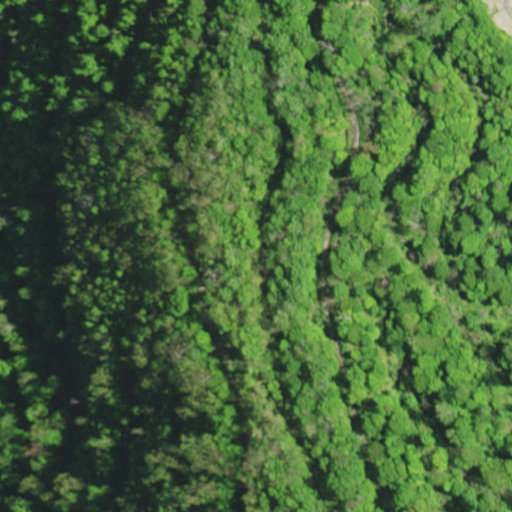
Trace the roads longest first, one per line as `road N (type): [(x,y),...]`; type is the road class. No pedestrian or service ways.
road 1 (track): [(328,0),(335,63),(363,140),(332,254),(331,312),(396,511)]
road 2 (track): [(245,511),(203,334),(192,120),(214,40),(212,0)]
